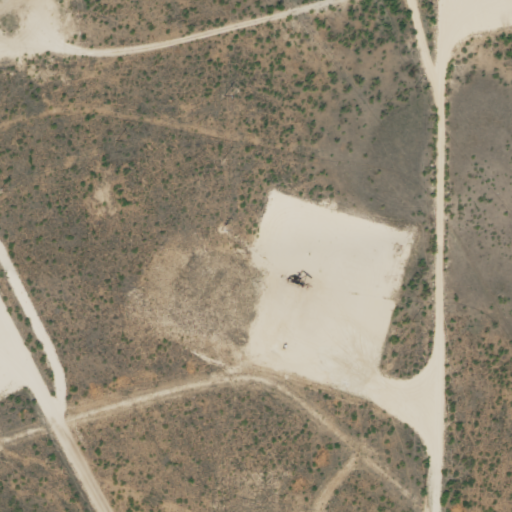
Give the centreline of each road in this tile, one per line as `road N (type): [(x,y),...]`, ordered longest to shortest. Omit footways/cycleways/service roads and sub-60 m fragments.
road 1 (track): [(470,511),(473,0)]
road 2 (track): [(100,511),(0,317)]
